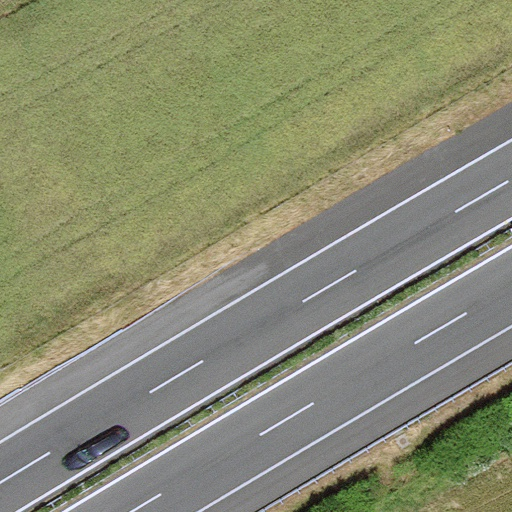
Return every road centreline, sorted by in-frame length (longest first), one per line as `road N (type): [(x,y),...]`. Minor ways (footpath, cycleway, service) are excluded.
road 1 (motorway): [(511,179),(0,482)]
road 2 (motorway): [(136,511),(511,286)]
